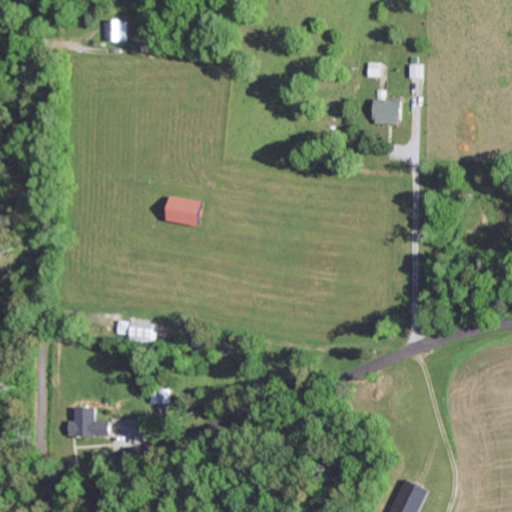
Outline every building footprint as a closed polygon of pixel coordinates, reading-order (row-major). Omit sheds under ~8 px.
[(371,77),(383,77),(383,63),(371,62),(371,77)] [(427,79),(428,64),(415,64),(414,78),(427,79)] [(407,100),(379,100),(378,124),(406,124),(407,100)] [(211,224),(213,199),(181,197),(179,222),(211,224)] [(120,334),(133,335),(132,341),(159,343),(161,324),(122,320),(120,334)] [(118,420),(103,420),(104,407),(83,406),(83,420),(77,420),(76,435),(117,436),(118,420)] [(424,511),(435,490),(412,478),(395,511),(424,511)]
